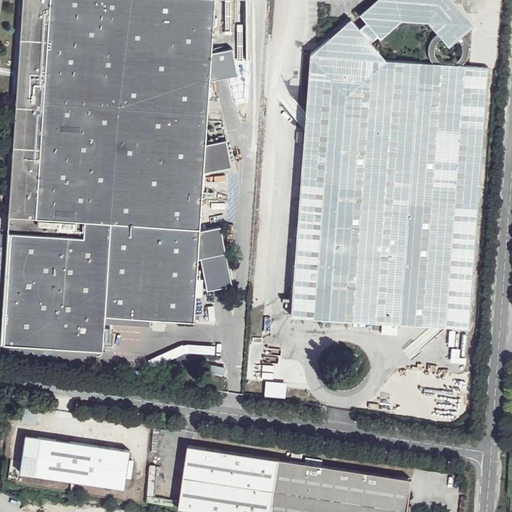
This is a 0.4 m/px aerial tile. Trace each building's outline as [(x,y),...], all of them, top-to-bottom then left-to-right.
[(20,0),(6,214),(82,220),(109,221),(198,228),(202,171),(230,166),(224,140),(203,145),(207,81),(236,73),(231,48),(209,51),(212,0),(20,0)] [(367,36),(375,30),(379,35),(382,38),(404,21),(431,22),(451,47),(478,26),(462,7),(452,14),(449,10),(453,7),(455,4),(454,0),(377,0),(368,8),(369,23),(361,29),(349,18),(309,55),(289,317),(353,322),(466,331),(490,70),(379,60),(379,52),(371,42),(367,36)] [(367,36),(371,42),(379,35),(375,30),(367,36)] [(109,221),(82,220),(82,240),(6,233),(0,298),(0,344),(101,348),(109,221)] [(109,221),(101,348),(106,348),(108,320),(153,327),(153,318),(191,321),(196,259),(199,258),(206,288),(230,283),(219,225),(198,228),(109,221)] [(22,421),(36,423),(38,410),(23,408),(22,421)] [(20,471),(128,486),(133,449),(25,433),(20,471)] [(179,506),(215,511),(406,511),(411,480),(188,445),(179,506)] [(118,511),(119,510),(49,501),(47,511),(118,511)]
